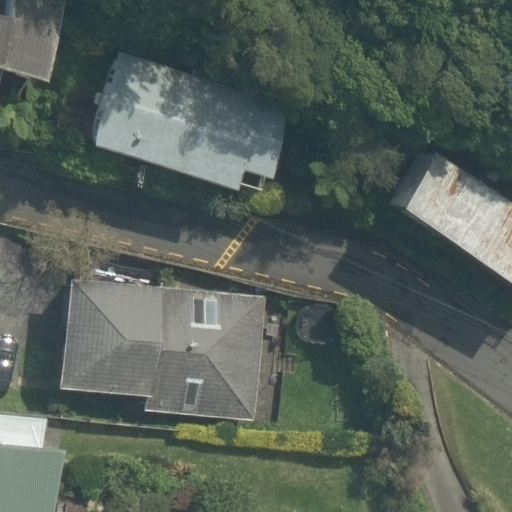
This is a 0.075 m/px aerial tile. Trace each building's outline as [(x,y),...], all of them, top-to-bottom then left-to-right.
[(0,0),(0,69),(36,80),(55,15),(0,0)] [(252,179),(278,112),(108,47),(74,135),(214,189),(222,167),(252,179)] [(511,212),(420,147),(380,205),(511,298),(511,212)] [(131,412),(252,417),(258,294),(49,284),(45,392),(132,396),(131,412)] [(0,511),(39,511),(43,449),(34,449),(36,417),(0,414),(0,511)]
